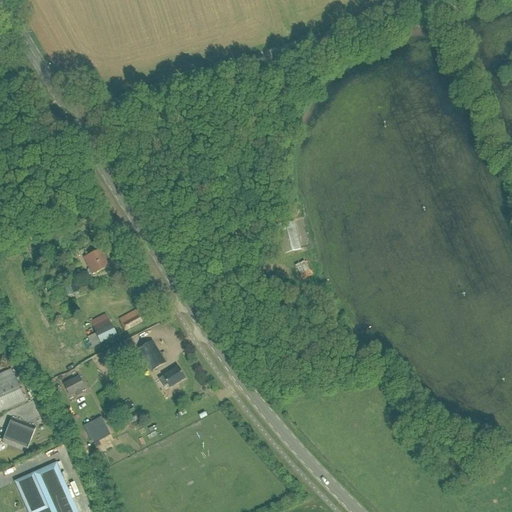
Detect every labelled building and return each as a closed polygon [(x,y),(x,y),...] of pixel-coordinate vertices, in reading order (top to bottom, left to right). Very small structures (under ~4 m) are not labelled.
[(301,251),(294,225),(284,227),(285,231),(277,233),(283,255),(301,251)] [(108,266),(100,250),(84,258),(92,274),(108,266)] [(302,276),(311,272),(307,262),(298,266),(302,276)] [(31,282),(24,285),(29,299),(36,296),(31,282)] [(142,323),(135,311),(117,320),(124,333),(142,323)] [(117,336),(107,314),(90,322),(96,334),(85,338),(89,348),(117,336)] [(166,363),(152,341),(137,350),(151,372),(166,363)] [(129,352),(123,342),(110,349),(116,360),(129,352)] [(185,380),(177,368),(162,377),(163,378),(159,380),(163,388),(168,386),(170,389),(185,380)] [(0,413),(26,402),(11,370),(0,374),(0,413)] [(83,390),(77,376),(61,384),(67,397),(72,395),(74,398),(80,394),(79,392),(83,390)] [(107,433),(98,418),(82,427),(90,442),(107,433)] [(36,428),(11,419),(3,441),(0,439),(0,440),(3,441),(2,443),(26,452),(36,428)] [(77,511),(56,464),(15,482),(27,511),(77,511)]
